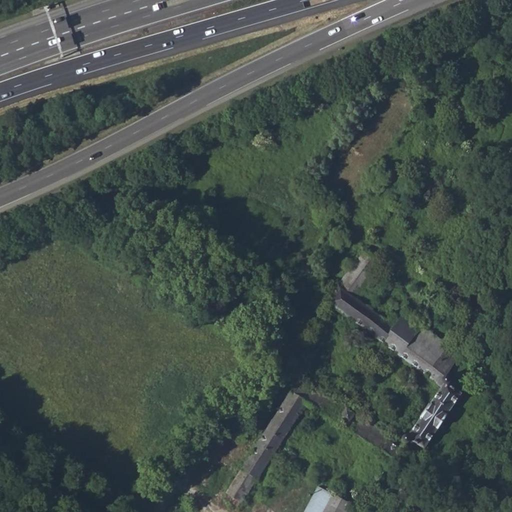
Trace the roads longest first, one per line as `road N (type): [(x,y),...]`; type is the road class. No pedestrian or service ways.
road 1 (motorway): [(0,197),(407,0)]
road 2 (motorway): [(0,91),(305,0)]
road 3 (residential): [(146,511),(290,330)]
road 4 (motorway): [(188,0),(0,62)]
